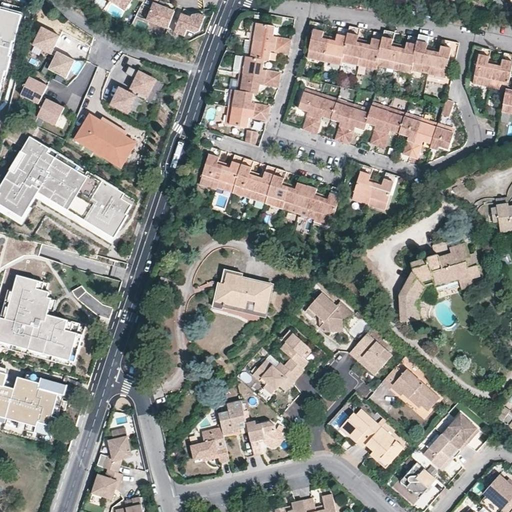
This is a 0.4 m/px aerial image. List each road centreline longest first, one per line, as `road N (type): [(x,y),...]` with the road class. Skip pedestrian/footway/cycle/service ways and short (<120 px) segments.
road 1 (residential): [(307,10),(272,129),(408,170),(431,168),(475,140),(457,84),(469,34)]
road 2 (residential): [(207,71),(115,354)]
road 3 (unknown): [(143,403),(182,370),(184,289),(213,243),(243,243),(273,261)]
road 4 (residential): [(164,499),(323,463),(386,511)]
road 5 (residential): [(51,0),(98,32),(207,71)]
road 6 (residential): [(307,10),(469,34)]
road 7 (residential): [(106,382),(65,511)]
